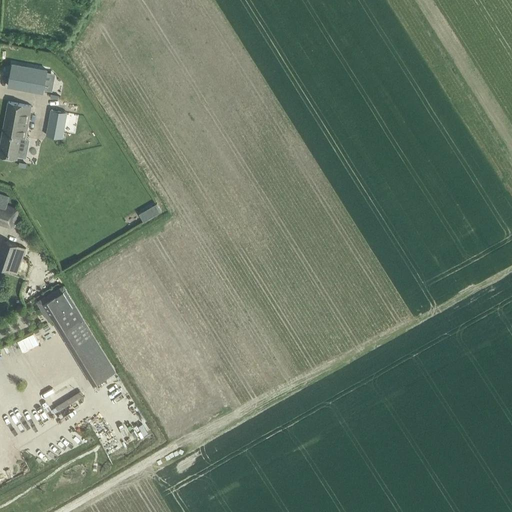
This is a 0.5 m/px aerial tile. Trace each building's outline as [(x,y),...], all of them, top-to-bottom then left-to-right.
[(9,86),(18,88),(43,92),(47,70),(13,63),(9,86)] [(9,101),(0,147),(0,155),(8,157),(13,158),(18,159),(21,138),(26,139),(33,106),(23,104),(18,103),(9,101)] [(46,135),(63,138),(67,112),(51,109),(46,135)] [(73,148),(94,136),(88,127),(68,139),(73,148)] [(7,204),(10,197),(0,193),(0,222),(12,227),(17,210),(16,207),(7,204)] [(157,203),(139,213),(144,221),(161,211),(157,203)] [(0,253),(0,267),(17,274),(26,248),(4,241),(0,253)] [(48,262),(35,269),(47,291),(60,284),(48,262)] [(53,318),(93,385),(116,371),(63,285),(36,301),(49,321),(53,318)]
